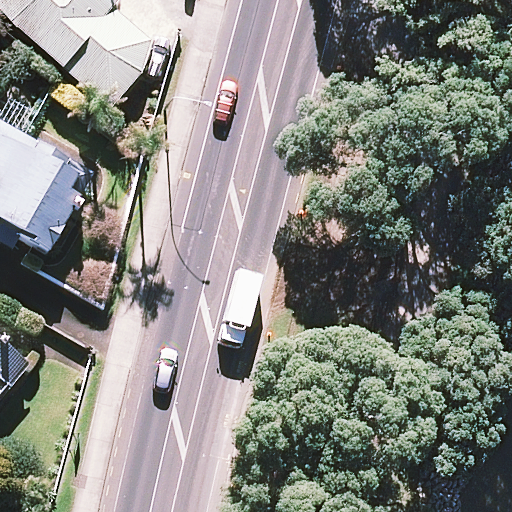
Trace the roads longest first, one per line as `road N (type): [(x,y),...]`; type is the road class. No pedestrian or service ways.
road 1 (primary): [(154,511),(279,0)]
road 2 (unknown): [(134,302),(0,233)]
